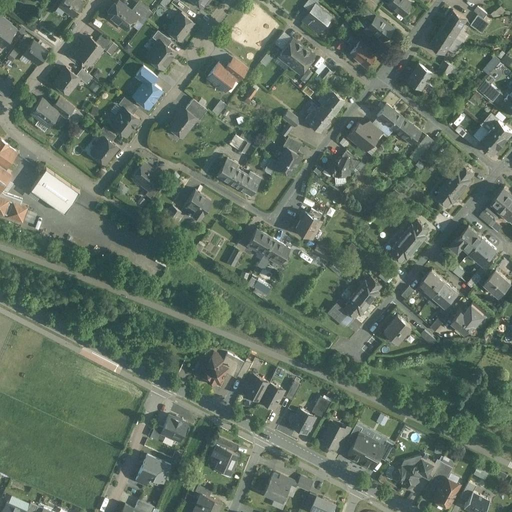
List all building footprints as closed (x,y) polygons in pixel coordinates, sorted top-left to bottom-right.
[(83,2),(80,0),(62,0),(59,5),(64,9),(73,16),(83,2)] [(130,10),(117,0),(107,14),(127,29),(136,17),(143,23),(146,19),(139,13),(138,15),(130,10)] [(152,11),(138,0),(130,10),(138,15),(139,13),(146,19),(152,11)] [(189,7),(179,0),(172,0),(171,2),(185,13),(189,7)] [(318,0),(307,0),(303,5),(310,11),(316,4),(319,0),(318,0)] [(379,6),(370,0),(364,0),(362,2),(374,12),(379,6)] [(412,3),(408,0),(389,0),(387,3),(402,16),(412,3)] [(374,12),(362,2),(357,9),(364,15),(358,22),(366,28),(364,31),(371,37),(372,36),(369,34),(372,31),(383,40),(393,27),(374,12)] [(310,11),(303,20),(316,30),(320,25),(321,26),(327,19),(324,17),(327,13),(316,4),(310,11)] [(59,5),(55,10),(60,14),(64,9),(59,5)] [(487,13),(478,6),(474,11),(483,18),(487,13)] [(453,10),(442,27),(455,36),(456,36),(467,19),(453,10)] [(181,12),(174,21),(171,21),(167,26),(168,28),(167,29),(180,40),(194,22),(181,12)] [(7,20),(0,15),(0,45),(2,47),(16,28),(6,21),(7,20)] [(489,23),(478,15),(470,25),(482,33),(489,23)] [(455,36),(442,27),(431,44),(444,53),(455,36)] [(172,41),(157,30),(152,37),(158,42),(160,40),(167,46),(172,41)] [(292,38),(284,31),(274,43),(283,49),(292,38)] [(113,42),(102,33),(95,41),(103,47),(102,48),(106,50),(113,42)] [(340,33),(332,43),(339,49),(347,39),(340,33)] [(89,36),(76,53),(82,58),(85,57),(91,62),(102,48),(103,47),(95,41),(89,36)] [(283,49),(279,54),(283,57),(283,60),(289,64),(303,46),(292,37),(283,49)] [(47,50),(33,40),(20,56),(26,61),(29,56),(38,63),(47,50)] [(158,42),(151,51),(149,51),(147,54),(147,57),(150,60),(152,59),(163,68),(168,61),(167,61),(174,52),(167,46),(160,40),(158,42)] [(374,53),(359,41),(350,53),(365,65),(374,53)] [(18,42),(7,57),(11,60),(22,46),(18,42)] [(303,46),(289,64),(294,68),(297,68),(301,71),(314,55),(303,46)] [(246,68),(233,58),(228,65),(241,75),(246,68)] [(454,66),(444,60),(441,66),(451,72),(454,66)] [(226,67),(219,62),(207,76),(212,80),(214,84),(218,85),(225,90),(236,76),(239,78),(241,75),(228,65),(226,67)] [(331,71),(322,63),(315,71),(320,75),(319,75),(325,80),(331,71)] [(432,72),(419,63),(407,80),(420,89),(425,82),(432,72)] [(143,65),(136,75),(144,81),(147,78),(152,83),(157,76),(143,65)] [(451,72),(441,66),(438,72),(448,77),(451,72)] [(66,67),(54,82),(59,86),(63,86),(69,90),(79,78),(79,77),(76,74),(66,67)] [(92,76),(81,68),(76,74),(79,77),(79,78),(86,83),(92,76)] [(308,68),(300,78),(305,82),(313,71),(308,68)] [(144,81),(133,96),(148,107),(162,90),(152,83),(147,78),(144,81)] [(3,81),(0,85),(0,93),(1,94),(8,85),(3,81)] [(431,86),(425,82),(420,89),(427,93),(431,86)] [(491,84),(484,94),(493,101),(501,92),(491,84)] [(8,85),(1,94),(7,98),(14,88),(8,85)] [(252,87),(246,95),(250,98),(257,90),(252,87)] [(345,100),(329,88),(324,94),(327,96),(320,105),(320,106),(332,115),(345,100)] [(73,107),(59,96),(52,106),(59,111),(59,112),(66,117),(73,107)] [(138,107),(124,96),(118,103),(122,107),(123,106),(133,114),(138,107)] [(42,98),(30,112),(39,118),(35,124),(44,131),(59,112),(59,111),(52,106),(42,98)] [(207,109),(193,98),(185,108),(197,117),(197,118),(199,119),(207,109)] [(212,109),(218,114),(226,103),(221,99),(212,109)] [(403,116),(386,103),(376,115),(384,121),(393,128),(403,116)] [(122,107),(116,115),(116,117),(111,124),(126,136),(139,119),(133,114),(123,106),(122,107)] [(332,115),(320,106),(313,115),(310,113),(305,119),(320,130),(332,115)] [(183,107),(169,126),(182,136),(197,118),(197,117),(185,108),(183,107)] [(299,119),(288,110),(283,116),(294,126),(299,119)] [(498,119),(491,114),(482,124),(481,123),(489,130),(503,142),(511,132),(511,130),(498,119)] [(420,130),(403,116),(393,128),(410,142),(420,130)] [(378,127),(370,120),(364,126),(375,136),(381,129),(378,127)] [(384,121),(378,127),(381,129),(388,135),(393,128),(384,121)] [(358,122),(347,135),(357,143),(357,145),(361,147),(362,147),(364,148),(369,142),(371,143),(376,136),(375,136),(364,126),(358,122)] [(78,135),(85,127),(81,124),(74,132),(78,135)] [(103,125),(96,135),(101,139),(104,136),(111,142),(116,135),(103,125)] [(466,132),(458,126),(454,130),(462,137),(466,132)] [(60,142),(66,135),(59,130),(54,137),(60,142)] [(503,142),(489,130),(479,142),(494,153),(494,154),(494,153),(503,142)] [(425,134),(416,145),(417,146),(411,154),(417,158),(432,140),(425,134)] [(302,142),(288,135),(282,145),(286,147),(296,152),(302,142)] [(101,139),(91,153),(98,158),(98,160),(101,163),(104,163),(105,163),(118,147),(111,142),(104,136),(101,139)] [(0,190),(12,173),(6,169),(18,152),(9,146),(9,145),(0,138),(0,139),(0,190)] [(250,143),(244,140),(239,149),(244,152),(250,143)] [(386,143),(348,191),(374,210),(398,180),(412,163),(407,159),(393,176),(392,175),(405,158),(400,154),(387,171),(385,170),(404,145),(398,140),(392,147),(386,143)] [(366,150),(368,154),(377,148),(374,144),(366,150)] [(278,161),(275,166),(289,174),(300,155),(296,152),(286,147),(278,161)] [(360,160),(346,149),(342,154),(354,168),(358,171),(364,164),(360,161),(360,160)] [(342,157),(332,158),(325,167),(334,175),(336,175),(338,177),(339,177),(341,174),(348,173),(348,168),(354,168),(342,154),(342,157)] [(242,170),(236,167),(238,164),(227,157),(217,174),(234,184),(242,170)] [(271,158),(264,170),(271,174),(275,166),(278,161),(271,158)] [(143,162),(132,176),(134,177),(134,179),(139,183),(141,183),(149,189),(157,180),(160,175),(143,162)] [(474,173),(463,164),(459,168),(458,167),(448,178),(463,191),(472,179),(471,178),(474,173)] [(46,167),(31,188),(65,212),(80,191),(46,167)] [(247,173),(242,170),(234,184),(250,194),(260,177),(249,170),(247,173)] [(178,175),(174,172),(164,185),(169,188),(178,175)] [(448,178),(439,190),(440,191),(436,196),(447,206),(451,201),(453,202),(463,191),(448,178)] [(157,180),(149,189),(145,194),(152,199),(163,185),(157,180)] [(511,193),(504,187),(492,201),(498,206),(496,208),(502,213),(504,211),(511,201),(511,193)] [(211,200),(196,189),(185,205),(194,211),(192,214),(199,218),(211,200)] [(5,193),(0,190),(0,212),(22,221),(28,206),(20,203),(22,199),(5,193)] [(183,213),(172,205),(165,214),(176,223),(183,213)] [(324,215),(311,208),(308,213),(322,220),(324,215)] [(494,219),(484,210),(479,216),(489,224),(494,219)] [(308,213),(305,211),(295,228),(309,236),(315,225),(318,227),(322,220),(308,213)] [(417,219),(413,224),(411,223),(402,234),(416,247),(426,235),(424,233),(428,229),(417,219)] [(482,237),(469,225),(457,238),(457,237),(451,244),(458,250),(463,244),(471,250),(482,237)] [(273,238),(257,228),(247,244),(253,248),(255,245),(265,251),(273,238)] [(416,247),(402,234),(392,246),(394,247),(390,252),(401,261),(405,257),(406,258),(416,247)] [(496,248),(482,237),(471,250),(467,255),(473,261),(475,259),(477,261),(479,258),(484,262),(496,248)] [(289,247),(273,238),(265,251),(275,257),(274,260),(280,264),(289,247)] [(331,252),(317,244),(313,251),(327,259),(331,252)] [(235,248),(231,256),(236,260),(241,252),(235,248)] [(458,265),(449,257),(444,263),(453,271),(458,265)] [(432,269),(419,283),(433,295),(445,280),(432,269)] [(511,282),(496,269),(485,282),(500,295),(511,282)] [(476,272),(467,282),(472,287),(481,276),(476,272)] [(370,275),(366,280),(365,278),(355,290),(369,302),(379,291),(377,289),(381,284),(370,275)] [(252,276),(248,284),(267,293),(271,285),(252,276)] [(445,280),(433,295),(446,306),(459,291),(445,280)] [(409,285),(401,294),(406,298),(414,289),(409,285)] [(355,290),(345,301),(347,303),(343,307),(354,317),(358,312),(360,314),(369,302),(355,290)] [(485,313),(472,303),(464,312),(475,321),(477,323),(485,313)] [(345,314),(334,304),(328,311),(339,321),(345,314)] [(464,312),(461,309),(452,320),(466,332),(475,321),(464,312)] [(397,314),(383,330),(397,341),(410,325),(397,314)] [(439,315),(430,326),(435,330),(444,320),(439,315)] [(436,339),(425,329),(420,335),(432,344),(436,339)] [(237,375),(244,361),(227,352),(224,358),(214,353),(208,364),(206,363),(200,374),(206,377),(205,379),(215,385),(216,383),(221,385),(224,380),(223,378),(226,372),(236,377),(237,375)] [(252,362),(245,359),(244,361),(237,375),(243,378),(252,362)] [(269,382),(253,373),(248,382),(246,381),(242,390),(243,393),(251,398),(254,397),(260,400),(269,382)] [(294,379),(285,396),(292,399),(301,383),(294,379)] [(269,382),(260,400),(265,402),(266,406),(271,408),(274,407),(284,389),(269,382)] [(320,395),(311,411),(322,417),(330,401),(320,395)] [(314,416),(300,408),(296,416),(292,416),(290,420),(291,424),(292,424),(291,425),(306,433),(314,416)] [(188,424),(169,415),(160,433),(179,442),(188,424)] [(345,429),(331,422),(322,439),(336,446),(339,441),(344,432),(345,429)] [(350,435),(347,440),(353,443),(359,433),(362,427),(355,424),(352,430),(350,435)] [(352,430),(346,426),(345,429),(344,432),(350,435),(352,430)] [(350,435),(344,432),(339,441),(345,444),(347,440),(350,435)] [(359,433),(353,443),(347,455),(359,461),(371,439),(359,433)] [(234,443),(219,436),(216,443),(231,450),(234,443)] [(371,439),(359,461),(372,468),(378,456),(383,446),(383,445),(371,439)] [(386,440),(383,445),(383,446),(378,456),(384,460),(393,444),(386,440)] [(231,450),(216,443),(210,456),(218,459),(215,467),(231,474),(239,454),(231,450)] [(172,461),(148,451),(135,479),(146,484),(150,476),(163,482),(172,461)] [(404,460),(401,466),(395,467),(393,472),(394,478),(399,480),(402,480),(403,486),(405,485),(405,487),(407,488),(410,487),(411,485),(411,483),(418,481),(416,476),(420,475),(423,476),(431,461),(420,455),(404,460)] [(431,461),(423,476),(431,481),(439,465),(431,461)] [(452,467),(441,461),(438,467),(449,473),(452,467)] [(486,478),(490,465),(479,461),(474,473),(486,478)] [(438,467),(432,478),(441,482),(445,476),(447,477),(449,473),(438,467)] [(279,474),(277,478),(271,476),(264,492),(283,501),(292,479),(279,474)] [(447,477),(445,476),(441,482),(433,499),(448,507),(460,484),(447,477)] [(211,490),(198,484),(195,491),(201,494),(201,493),(208,496),(211,490)] [(489,500),(473,491),(472,490),(464,507),(465,507),(473,511),(472,511),(483,511),(489,501),(489,499),(489,500)] [(310,492),(304,505),(310,507),(315,494),(310,492)] [(208,496),(201,493),(201,494),(194,511),(195,511),(215,511),(220,501),(208,496)] [(322,497),(315,494),(310,507),(309,509),(317,511),(331,511),(335,503),(329,500),(322,496),(322,497)] [(138,498),(134,507),(144,511),(151,511),(155,506),(138,498)] [(27,510),(6,501),(1,511),(26,511),(27,510)] [(27,510),(26,511),(34,511),(38,505),(30,501),(27,510)]
